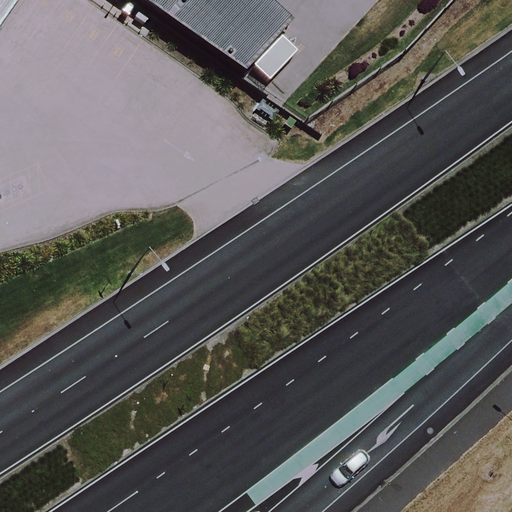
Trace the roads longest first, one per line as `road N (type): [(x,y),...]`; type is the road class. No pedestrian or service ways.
road 1 (primary): [(0,431),(380,188),(511,90)]
road 2 (primary): [(448,305),(159,511)]
road 3 (trunk): [(448,305),(336,473),(292,511)]
